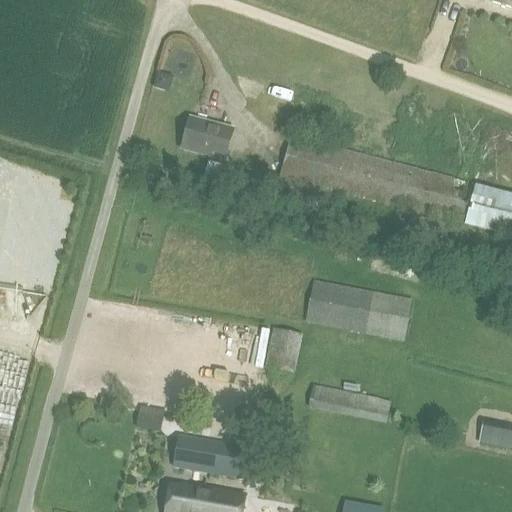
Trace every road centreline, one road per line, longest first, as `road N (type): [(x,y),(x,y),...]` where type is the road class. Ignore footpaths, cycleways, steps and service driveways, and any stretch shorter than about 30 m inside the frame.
road 1 (unclassified): [(22,511),(165,0)]
road 2 (track): [(214,0),(511,104)]
